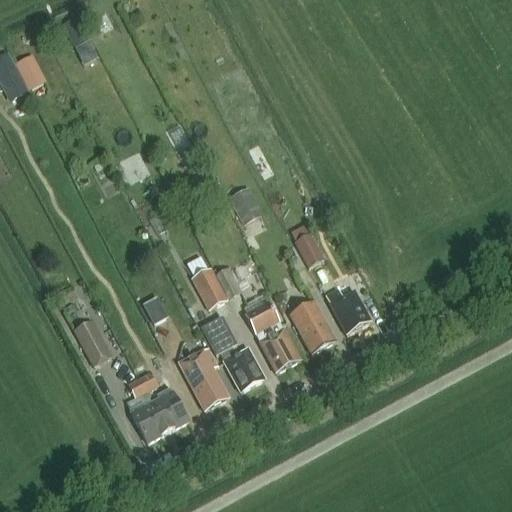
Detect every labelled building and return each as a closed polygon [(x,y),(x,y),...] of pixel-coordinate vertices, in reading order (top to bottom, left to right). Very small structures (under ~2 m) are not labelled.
[(77,22),(63,29),(74,49),(87,42),(77,22)] [(85,68),(99,60),(90,43),(75,50),(85,68)] [(29,97),(9,58),(0,62),(0,87),(10,107),(29,97)] [(33,58),(15,68),(29,95),(47,86),(33,58)] [(268,142),(251,148),(267,189),(284,183),(268,142)] [(251,191),(231,201),(244,229),(264,219),(251,191)] [(310,239),(295,247),(309,272),(324,264),(316,250),(310,239)] [(213,273),(192,283),(208,314),(229,304),(217,281),(213,273)] [(217,281),(229,304),(244,296),(233,273),(217,281)] [(372,327),(355,296),(343,302),(338,294),(326,301),(331,309),(330,309),(347,341),(372,327)] [(157,301),(143,309),(154,329),(168,322),(157,301)] [(336,347),(319,315),(315,307),(291,320),(295,328),(312,360),(336,347)] [(301,366),(284,334),(284,335),(280,327),(270,308),(245,321),(256,340),(256,339),(260,347),(260,348),(276,379),(301,366)] [(219,352),(235,344),(223,321),(207,329),(219,352)] [(93,371),(112,361),(93,325),(74,336),(93,371)] [(265,385),(248,354),(237,360),(232,352),(220,358),(224,366),(224,367),(241,398),(265,385)] [(230,404),(213,373),(217,370),(208,353),(179,368),(205,417),(230,404)] [(136,374),(140,382),(139,383),(146,397),(159,391),(147,368),(136,374)] [(152,409),(146,397),(139,383),(128,388),(136,402),(128,406),(132,414),(131,415),(133,419),(148,448),(168,437),(153,408),(152,409)] [(153,408),(168,437),(189,426),(173,397),(173,398),(170,393),(158,400),(161,404),(153,408)]
